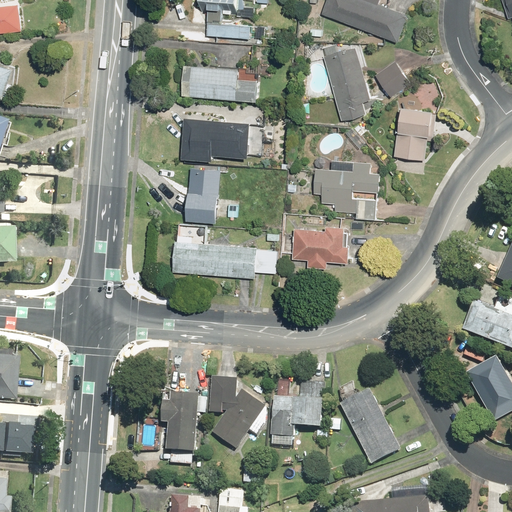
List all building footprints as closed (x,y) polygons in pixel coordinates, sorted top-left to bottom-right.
[(0,0),(0,36),(23,36),(22,8),(3,9),(2,0),(0,0)] [(251,37),(252,25),(223,24),(223,15),(244,16),(244,12),(250,13),(250,15),(256,16),(256,9),(262,9),(263,1),(257,1),(256,0),(196,0),(202,10),(207,10),(206,21),(207,21),(207,36),(251,37)] [(373,0),(330,0),(324,15),(395,46),(408,15),(373,0)] [(511,0),(493,0),(494,1),(497,0),(503,0),(511,19),(511,18),(511,0)] [(255,25),(254,38),(264,38),(265,26),(255,25)] [(357,42),(317,55),(339,122),(379,109),(357,42)] [(397,58),(377,75),(398,101),(418,84),(397,58)] [(17,70),(0,64),(0,106),(3,108),(17,70)] [(258,69),(184,65),(182,110),(257,114),(258,69)] [(435,112),(400,109),(396,161),(431,163),(435,112)] [(0,119),(0,154),(6,137),(4,136),(8,123),(0,119)] [(255,127),(178,122),(176,160),(253,165),(255,127)] [(380,167),(314,165),(313,207),(379,208),(380,167)] [(224,171),(191,169),(187,224),(220,226),(224,171)] [(239,205),(229,205),(229,217),(239,217),(239,205)] [(0,267),(7,268),(8,231),(0,230),(0,267)] [(348,232),(294,230),(293,269),(347,270),(348,232)] [(259,248),(176,244),(174,278),(257,282),(259,248)] [(511,253),(498,284),(511,289),(511,253)] [(511,317),(479,302),(465,334),(511,355),(511,317)] [(20,355),(0,354),(0,399),(19,400),(20,355)] [(511,381),(498,359),(469,377),(497,423),(511,413),(511,381)] [(210,415),(229,416),(213,437),(236,453),(268,409),(246,392),(238,403),(239,380),(212,379),(210,415)] [(373,390),(340,408),(373,468),(406,450),(373,390)] [(169,432),(168,456),(197,457),(200,399),(171,397),(170,409),(163,409),(162,431),(169,432)] [(295,447),(295,434),(323,435),(324,402),(274,401),(273,446),(295,447)] [(0,443),(0,448),(27,451),(29,421),(13,420),(14,418),(2,417),(0,443)] [(245,511),(247,489),(220,488),(218,511),(245,511)] [(193,511),(194,498),(172,497),(170,511),(158,511),(154,511),(153,511),(193,511)] [(430,511),(431,501),(368,502),(368,511),(430,511)]
